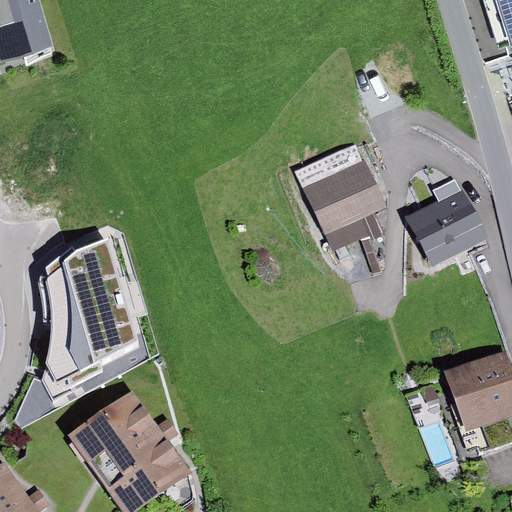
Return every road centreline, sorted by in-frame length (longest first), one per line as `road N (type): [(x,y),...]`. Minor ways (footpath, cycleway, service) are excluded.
road 1 (residential): [(453,0),(511,196)]
road 2 (residential): [(0,396),(18,345),(17,308),(0,252)]
